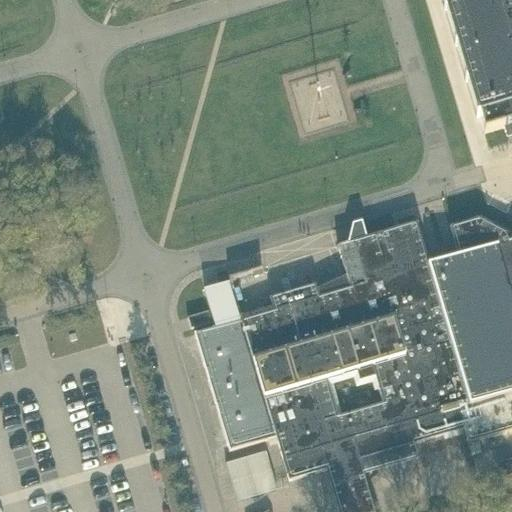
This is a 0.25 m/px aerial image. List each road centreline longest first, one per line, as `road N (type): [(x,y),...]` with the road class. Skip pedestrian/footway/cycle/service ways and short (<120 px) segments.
road 1 (unclassified): [(393,0),(436,144),(426,182),(401,198),(144,275)]
road 2 (unclassified): [(144,275),(215,511)]
road 3 (unclassified): [(79,52),(144,275)]
road 4 (unclassified): [(79,52),(256,0)]
road 5 (unclassified): [(144,275),(0,317)]
